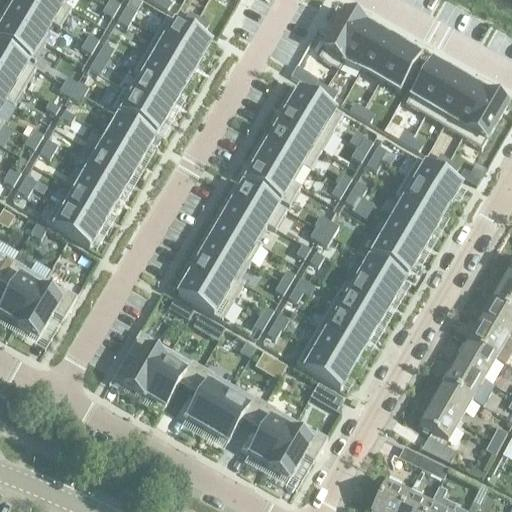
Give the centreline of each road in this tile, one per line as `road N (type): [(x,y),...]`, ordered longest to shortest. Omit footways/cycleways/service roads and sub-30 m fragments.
road 1 (residential): [(58,393),(288,0)]
road 2 (residential): [(320,511),(509,190)]
road 3 (residential): [(58,393),(263,511)]
road 4 (residential): [(511,79),(372,0)]
